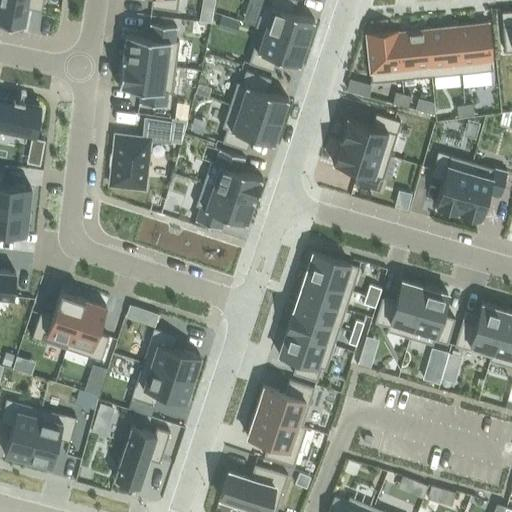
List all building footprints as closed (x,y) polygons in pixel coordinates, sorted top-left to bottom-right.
[(0,0),(0,22),(24,27),(29,2),(42,5),(43,0),(0,0)] [(151,0),(151,6),(177,10),(178,0),(151,0)] [(263,2),(255,25),(260,27),(260,26),(307,41),(315,19),(292,11),(296,0),(268,0),(267,3),(263,2)] [(202,7),(200,20),(211,22),(213,8),(202,7)] [(511,9),(501,11),(505,51),(511,50),(511,9)] [(488,21),(457,25),(462,72),(492,69),(488,21)] [(125,33),(122,58),(175,66),(179,40),(175,40),(177,26),(150,22),(148,36),(125,33)] [(457,25),(427,28),(431,75),(462,72),(457,25)] [(260,27),(248,62),(273,70),(277,57),(299,64),(307,41),(260,26),(260,27)] [(398,30),(397,30),(401,78),(431,75),(427,28),(398,31),(398,30)] [(397,30),(366,33),(371,81),(401,78),(397,30)] [(122,58),(118,85),(141,88),(139,102),(166,105),(168,92),(172,92),(175,66),(122,58)] [(237,81),(229,104),(281,121),(288,98),(266,91),(271,77),(245,69),(241,82),(237,81)] [(395,91),(392,102),(400,104),(403,93),(395,91)] [(403,93),(400,104),(408,106),(411,95),(403,93)] [(0,128),(33,135),(39,105),(0,97),(0,128)] [(472,102),(464,103),(466,115),(474,114),(472,102)] [(464,103),(456,104),(458,116),(466,115),(464,103)] [(229,104),(222,126),(226,128),(222,141),(247,149),(251,136),(273,143),(281,121),(229,104)] [(347,116),(340,139),(390,155),(400,120),(376,112),(372,124),(347,116)] [(115,133),(110,183),(144,187),(149,138),(170,141),(172,120),(145,116),(142,136),(115,133)] [(340,139),(332,162),(358,170),(354,181),(379,189),(390,155),(340,139)] [(211,159),(203,182),(254,199),(262,177),(241,169),(245,156),(220,148),(216,161),(211,159)] [(437,150),(430,176),(442,179),(435,204),(458,211),(472,160),(437,150)] [(472,160),(458,211),(480,217),(488,192),(499,195),(507,170),(472,160)] [(0,169),(0,206),(28,210),(31,186),(3,183),(4,170),(0,169)] [(199,206),(195,219),(221,228),(225,215),(247,222),(254,199),(203,182),(195,205),(199,206)] [(0,230),(26,234),(28,210),(0,206),(0,230)] [(312,250),(304,274),(351,290),(359,266),(312,250)] [(0,295),(13,297),(15,271),(0,269),(0,295)] [(304,274),(298,292),(345,308),(351,290),(304,274)] [(382,296),(374,322),(388,325),(387,330),(410,337),(425,285),(401,278),(395,300),(382,296)] [(425,285),(410,337),(432,343),(434,339),(447,343),(455,317),(442,313),(448,291),(425,285)] [(368,287),(366,294),(377,298),(380,290),(368,287)] [(40,312),(32,336),(66,348),(83,297),(60,289),(51,316),(40,312)] [(298,292),(292,311),(339,326),(345,308),(298,292)] [(366,294),(363,302),(375,306),(377,298),(366,294)] [(83,297),(66,348),(101,359),(109,335),(97,331),(106,305),(83,297)] [(462,320),(455,345),(491,355),(491,356),(505,308),(482,302),(476,324),(462,320)] [(491,355),(489,360),(511,366),(511,310),(505,308),(491,356),(491,355)] [(292,311),(286,329),(333,345),(339,326),(292,311)] [(356,319),(352,330),(360,333),(363,321),(356,319)] [(153,327),(142,361),(193,378),(200,355),(173,346),(177,334),(153,327)] [(286,329),(278,353),(297,359),(293,372),(317,380),(321,367),(326,368),(333,345),(286,329)] [(352,330),(348,342),(356,344),(360,333),(352,330)] [(5,351),(2,363),(10,366),(14,354),(5,351)] [(448,352),(445,364),(457,368),(460,356),(448,352)] [(360,353),(357,362),(370,366),(372,357),(360,353)] [(142,361),(131,396),(155,404),(159,392),(186,400),(193,378),(142,361)] [(93,363),(89,376),(102,381),(106,368),(93,363)] [(425,368),(423,377),(439,382),(441,378),(442,373),(425,368)] [(263,384),(255,409),(302,424),(314,386),(289,378),(285,391),(263,384)] [(4,452),(27,459),(41,407),(6,398),(0,420),(0,421),(12,425),(4,452)] [(109,415),(112,405),(99,401),(96,411),(109,415)] [(41,407),(27,459),(50,465),(58,438),(70,441),(76,417),(41,407)] [(255,409),(247,434),(269,442),(264,455),(294,465),(306,425),(302,424),(255,409)] [(125,444),(114,477),(139,485),(148,458),(159,462),(170,430),(156,426),(154,432),(131,424),(130,429),(126,428),(121,443),(125,444)] [(228,469),(219,496),(266,511),(275,511),(288,474),(254,463),(250,477),(228,469)] [(305,487),(310,476),(299,472),(294,483),(305,487)] [(413,479),(410,485),(425,492),(428,485),(413,479)] [(334,494),(327,511),(370,511),(373,505),(349,495),(347,500),(334,494)] [(497,503),(494,511),(496,511),(504,511),(506,507),(506,505),(497,503)]
